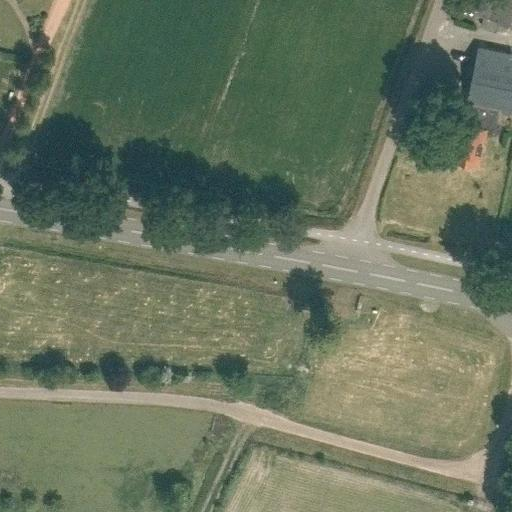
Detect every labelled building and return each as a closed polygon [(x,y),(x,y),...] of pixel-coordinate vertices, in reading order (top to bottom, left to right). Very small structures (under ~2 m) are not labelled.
[(511,0),(496,0),(490,16),(511,23),(511,0)] [(496,30),(500,21),(484,15),(481,24),(496,30)] [(511,111),(511,51),(480,45),(468,101),(464,100),(459,121),(452,155),(479,161),(486,128),(495,130),(499,109),(511,111)] [(352,357),(351,339),(326,341),(327,359),(352,357)] [(434,354),(436,381),(475,379),(474,352),(434,354)]
